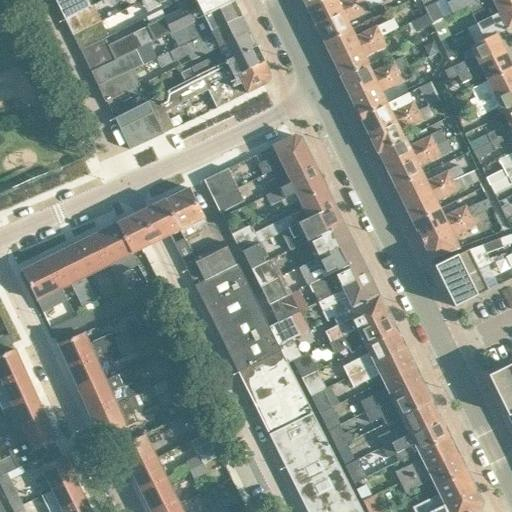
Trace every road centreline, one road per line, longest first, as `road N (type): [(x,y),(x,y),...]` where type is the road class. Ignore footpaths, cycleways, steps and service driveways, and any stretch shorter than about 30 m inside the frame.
road 1 (residential): [(290,511),(129,183)]
road 2 (unclassified): [(446,352),(320,93)]
road 3 (residential): [(120,511),(0,262)]
road 4 (unclassified): [(129,183),(320,93)]
road 5 (unclassified): [(129,183),(35,0)]
road 6 (unclassified): [(511,482),(446,352)]
road 7 (unclassified): [(0,240),(129,183)]
